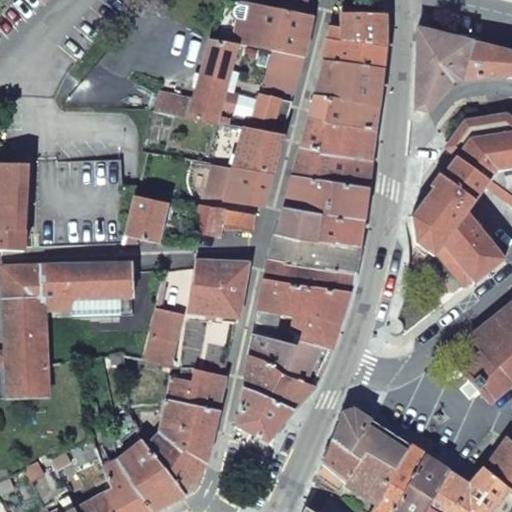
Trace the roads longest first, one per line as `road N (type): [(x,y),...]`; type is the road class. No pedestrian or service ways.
road 1 (residential): [(330,0),(257,251)]
road 2 (residential): [(257,251),(0,257)]
road 3 (residential): [(257,251),(228,425),(204,490)]
road 4 (secondary): [(394,145),(372,269),(344,363)]
road 5 (secondary): [(398,0),(394,145)]
road 6 (residential): [(395,375),(511,288)]
road 7 (residential): [(511,100),(499,94),(465,101),(394,145)]
road 8 (secondary): [(344,363),(295,481)]
road 9 (residential): [(510,422),(395,375)]
